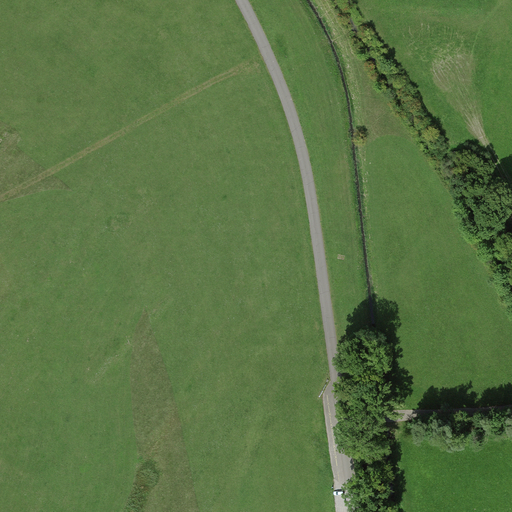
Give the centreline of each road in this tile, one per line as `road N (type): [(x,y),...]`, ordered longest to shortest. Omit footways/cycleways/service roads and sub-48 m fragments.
road 1 (unclassified): [(354,511),(310,192),(269,53),(240,0)]
road 2 (track): [(341,419),(511,409)]
road 3 (track): [(511,197),(437,77)]
